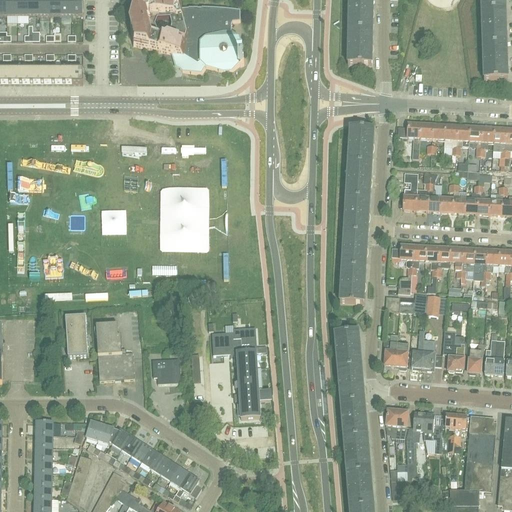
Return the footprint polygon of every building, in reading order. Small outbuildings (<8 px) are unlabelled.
[(18,18),(17,0),(6,0),(7,18),(18,18)] [(17,0),(18,18),(28,18),(28,0),(17,0)] [(28,0),(28,18),(39,18),(39,0),(28,0)] [(39,0),(39,18),(50,18),(50,0),(39,0)] [(61,18),(60,0),(50,0),(50,18),(61,18)] [(71,0),(60,0),(61,18),(72,18),(71,0)] [(71,0),(72,18),(83,18),(83,0),(71,0)] [(180,0),(174,0),(154,5),(136,10),(131,28),(133,36),(131,39),(133,47),(179,57),(181,63),(180,64),(180,70),(183,74),(202,77),(206,70),(223,74),(232,74),(239,68),(240,69),(244,67),(244,60),(241,59),(243,55),(239,41),(232,36),(232,27),(233,24),(240,23),(240,13),(234,12),(228,11),(221,11),(215,11),(209,11),(202,10),(196,11),(190,11),(183,11),(180,0)] [(349,0),(348,33),(372,33),(372,0),(349,0)] [(504,0),(481,0),(481,13),(505,13),(504,0)] [(505,13),(481,13),(483,48),(506,48),(505,13)] [(348,68),(371,68),(372,68),(372,33),(348,33),(348,68)] [(508,83),(506,48),(483,48),(484,83),(508,83)] [(7,72),(7,86),(18,86),(18,72),(7,72)] [(18,72),(18,86),(28,86),(28,72),(18,72)] [(28,72),(28,86),(39,86),(39,72),(28,72)] [(39,72),(39,86),(50,86),(50,72),(39,72)] [(50,86),(61,86),(61,72),(50,72),(50,86)] [(61,72),(61,86),(72,86),(72,72),(61,72)] [(83,72),(72,72),(72,86),(83,86),(83,72)] [(419,162),(420,141),(421,127),(408,127),(408,140),(414,141),(412,162),(419,162)] [(420,141),(432,142),(433,128),(421,127),(420,141)] [(433,128),(432,142),(444,142),(445,129),(433,128)] [(456,158),(457,150),(457,143),(457,130),(445,129),(444,142),(445,142),(444,150),(452,150),(452,157),(456,158)] [(469,149),(469,147),(470,130),(457,130),(457,143),(462,143),(462,149),(469,149)] [(481,147),(482,131),(470,130),(469,147),(471,149),(475,150),(477,148),(477,147),(481,147)] [(350,131),(348,166),(372,167),(374,133),(350,131)] [(481,147),(481,151),(480,159),(486,159),(486,152),(488,152),(488,145),(493,145),(494,132),(482,131),(481,147)] [(500,146),(506,146),(507,132),(494,132),(493,145),(493,151),(500,152),(500,146)] [(458,173),(459,173),(467,173),(468,166),(458,165),(458,173)] [(370,202),(372,167),(348,166),(346,201),(370,202)] [(403,212),(416,213),(417,192),(417,176),(405,176),(405,185),(410,185),(410,192),(405,192),(403,212)] [(511,178),(504,178),(504,184),(503,190),(503,197),(507,198),(508,190),(506,190),(506,186),(511,186),(511,179),(511,178)] [(489,217),(502,218),(502,204),(503,197),(503,190),(504,184),(501,184),(501,190),(498,189),(498,196),(496,196),(495,204),(490,204),(489,217)] [(429,193),(428,214),(440,214),(441,199),(435,199),(436,193),(434,193),(434,186),(430,186),(429,194),(429,193)] [(453,201),(453,215),(465,216),(466,202),(460,202),(460,195),(458,194),(459,187),(454,187),(454,195),(453,201)] [(465,216),(477,216),(478,188),(474,188),(474,196),(472,195),(471,200),(466,200),(466,202),(465,216)] [(490,204),(484,203),(485,196),(483,195),(483,189),(478,188),(477,216),(489,217),(490,204)] [(416,213),(428,214),(429,193),(425,193),(417,192),(416,213)] [(502,218),(511,218),(511,198),(508,199),(508,205),(502,204),(502,218)] [(440,214),(453,215),(453,201),(447,201),(441,201),(441,199),(440,214)] [(346,201),(344,236),(368,237),(370,202),(346,201)] [(344,236),(342,271),(366,272),(368,237),(344,236)] [(411,296),(412,278),(413,263),(413,249),(401,249),(400,262),(406,262),(406,268),(408,272),(408,279),(402,279),(401,280),(400,281),(399,282),(399,284),(399,285),(398,295),(411,296)] [(417,278),(417,270),(418,270),(419,263),(425,263),(426,250),(413,249),(413,263),(412,278),(417,278)] [(437,279),(438,264),(438,251),(426,250),(425,263),(431,264),(430,272),(432,272),(432,278),(437,279)] [(450,265),(451,251),(438,251),(438,264),(437,279),(441,279),(442,272),(441,271),(441,270),(449,270),(450,265)] [(461,285),(462,265),(463,252),(451,251),(450,265),(455,265),(455,273),(457,273),(456,280),(461,280),(461,285)] [(466,273),(474,274),(475,253),(463,252),(462,265),(461,285),(465,285),(465,281),(466,281),(466,273)] [(486,286),(486,281),(487,267),(487,253),(475,253),(474,274),(481,274),(480,288),(485,288),(486,286)] [(499,267),(499,254),(487,253),(487,267),(486,281),(486,286),(490,286),(490,282),(491,274),(492,274),(493,267),(499,267)] [(506,282),(510,283),(511,255),(499,254),(499,267),(505,268),(504,275),(506,275),(506,282)] [(340,306),(359,307),(364,307),(366,272),(342,271),(340,306)] [(461,290),(449,289),(448,298),(460,299),(461,290)] [(426,315),(427,299),(427,298),(415,297),(413,314),(426,315)] [(444,300),(436,299),(428,298),(425,318),(439,319),(440,306),(447,307),(447,301),(444,300)] [(391,300),(386,300),(385,314),(390,315),(398,315),(399,309),(399,300),(391,300)] [(399,309),(413,310),(414,301),(399,300),(399,309)] [(68,360),(88,358),(86,319),(66,320),(68,360)] [(133,356),(122,356),(121,338),(118,338),(118,326),(96,328),(99,384),(134,382),(133,356)] [(257,355),(257,346),(256,330),(233,332),(234,335),(212,337),(213,358),(237,357),(238,373),(233,373),(234,381),(238,380),(241,421),(260,420),(259,404),(271,404),(270,394),(262,395),(261,371),(257,371),(256,355),(257,355)] [(422,372),(423,356),(424,343),(424,333),(419,333),(417,355),(412,355),(411,371),(412,371),(412,372),(416,373),(417,371),(422,372)] [(445,334),(443,357),(450,358),(449,360),(448,374),(449,374),(449,375),(453,375),(454,374),(462,375),(462,372),(463,373),(464,361),(463,361),(464,346),(455,345),(456,335),(445,334)] [(335,337),(338,372),(361,370),(358,335),(335,337)] [(384,368),(395,369),(398,338),(392,338),(391,344),(386,343),(385,353),(384,368)] [(398,338),(395,369),(407,370),(409,345),(398,344),(398,338)] [(495,362),(496,351),(497,343),(491,342),(490,353),(486,353),(485,362),(484,377),(494,377),(495,362)] [(424,343),(423,356),(422,372),(427,372),(427,374),(431,374),(432,372),(433,372),(433,368),(442,368),(443,357),(434,356),(435,344),(424,343)] [(497,343),(496,351),(495,362),(494,377),(503,378),(505,363),(503,363),(504,344),(497,343)] [(484,347),(478,346),(477,354),(470,354),(468,375),(470,375),(469,377),(475,377),(475,376),(480,376),(481,360),(483,360),(484,347)] [(191,357),(193,386),(201,385),(199,357),(196,357),(191,357)] [(152,363),(153,381),(157,380),(158,387),(181,386),(180,362),(152,363)] [(364,404),(361,370),(338,372),(341,406),(364,404)] [(341,406),(344,441),(367,439),(364,404),(341,406)] [(387,437),(392,438),(391,440),(396,440),(398,414),(395,413),(395,412),(390,412),(390,413),(387,413),(386,429),(387,437)] [(405,439),(407,430),(408,414),(407,414),(407,413),(401,413),(401,414),(398,414),(396,440),(400,441),(401,438),(405,439)] [(424,443),(425,443),(425,434),(423,434),(425,416),(415,415),(413,433),(412,440),(406,440),(407,463),(408,483),(412,483),(417,483),(416,463),(415,444),(419,444),(420,433),(423,434),(424,443)] [(425,434),(425,443),(436,443),(435,456),(441,456),(442,444),(440,435),(440,430),(440,428),(434,427),(435,417),(425,416),(423,434),(425,434)] [(441,421),(440,428),(440,430),(445,431),(444,439),(449,439),(448,454),(453,454),(454,447),(456,418),(453,418),(452,417),(449,417),(448,418),(446,418),(446,422),(441,421)] [(461,419),(456,418),(454,447),(460,448),(461,432),(466,432),(467,419),(466,419),(465,418),(462,418),(461,419)] [(450,509),(450,511),(478,511),(479,509),(479,494),(491,494),(496,442),(495,442),(497,425),(494,425),(494,422),(471,420),(467,463),(464,493),(457,493),(450,493),(450,509)] [(498,509),(511,509),(511,422),(506,422),(504,440),(501,479),(498,509)] [(36,424),(36,437),(53,437),(53,425),(36,424)] [(91,424),(85,440),(97,443),(100,433),(101,427),(91,424)] [(109,445),(111,447),(119,434),(113,432),(113,431),(101,427),(100,433),(97,443),(108,447),(109,445)] [(119,434),(111,447),(121,453),(130,438),(120,432),(119,434)] [(53,437),(36,437),(36,450),(52,450),(53,437)] [(80,447),(83,438),(76,438),(74,444),(80,447)] [(121,453),(131,459),(140,445),(130,438),(121,453)] [(367,439),(344,441),(347,476),(370,474),(367,439)] [(140,445),(131,459),(141,465),(150,451),(140,445)] [(52,463),(52,450),(36,450),(35,463),(52,463)] [(159,457),(150,451),(141,465),(150,472),(159,457)] [(159,457),(150,472),(160,478),(169,463),(159,457)] [(79,463),(90,466),(92,462),(80,458),(79,463)] [(35,463),(35,476),(52,476),(52,463),(35,463)] [(73,472),(75,464),(68,463),(66,470),(73,472)] [(89,471),(90,466),(79,463),(77,468),(89,471)] [(160,478),(170,484),(179,470),(169,463),(160,478)] [(76,473),(87,476),(89,471),(77,468),(76,473)] [(179,470),(170,484),(180,491),(189,476),(179,470)] [(86,481),(87,476),(76,473),(74,477),(86,481)] [(122,479),(113,474),(111,479),(120,484),(120,483),(122,479)] [(347,476),(350,511),(373,509),(370,474),(347,476)] [(35,476),(35,488),(52,489),(52,476),(35,476)] [(189,476),(180,491),(176,497),(175,497),(173,502),(178,505),(181,500),(180,500),(184,493),(190,497),(196,501),(202,491),(196,487),(199,483),(189,476)] [(73,482),(84,486),(86,481),(74,477),(73,482)] [(117,489),(120,484),(111,479),(108,484),(117,489)] [(83,490),(84,486),(73,482),(72,485),(71,487),(83,490)] [(115,493),(119,496),(122,492),(126,486),(120,483),(120,484),(117,489),(115,493)] [(402,496),(413,495),(412,483),(408,483),(401,484),(402,496)] [(108,484),(106,488),(115,493),(117,489),(108,484)] [(401,484),(392,484),(393,503),(403,502),(402,496),(401,484)] [(83,490),(71,487),(71,489),(70,492),(81,495),(83,490)] [(52,489),(35,488),(35,501),(51,501),(52,489)] [(116,500),(119,496),(115,493),(106,488),(103,493),(116,500)] [(71,489),(63,489),(61,495),(68,497),(68,496),(70,492),(71,489)] [(81,495),(70,492),(68,496),(80,500),(81,495)] [(164,504),(159,511),(156,511),(154,511),(153,511),(149,511),(139,506),(141,503),(122,492),(119,496),(116,500),(125,507),(130,510),(134,511),(133,511),(175,511),(176,511),(164,504)] [(115,501),(116,500),(103,493),(101,498),(113,504),(115,501)] [(80,500),(68,496),(68,497),(67,500),(72,503),(78,505),(80,500)] [(98,503),(110,509),(113,504),(101,498),(98,503)] [(35,501),(34,511),(51,511),(51,501),(35,501)] [(104,511),(107,511),(110,509),(98,503),(96,507),(104,511)]
